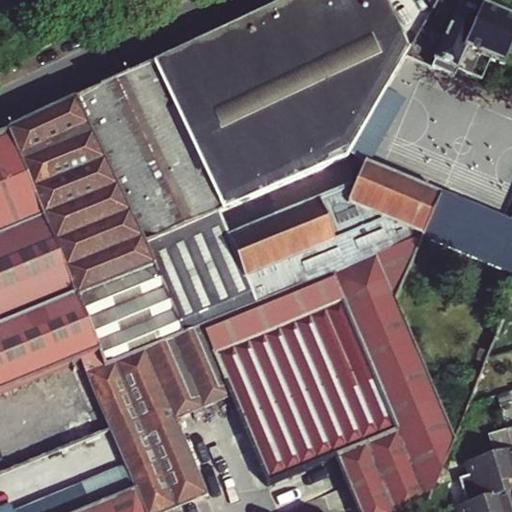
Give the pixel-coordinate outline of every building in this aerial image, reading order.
[(384,0),(290,0),(153,64),(224,211),(345,158),(347,154),(386,90),(408,54),(409,52),(384,0)] [(461,6),(432,66),(454,76),(457,70),(471,77),(480,57),(503,68),(511,49),(511,22),(482,8),(479,14),(461,6)] [(153,64),(76,101),(145,246),(216,216),(224,211),(153,64)] [(399,96),(386,90),(347,154),(364,163),(399,96)] [(76,101),(8,132),(105,365),(182,334),(145,246),(76,101)] [(8,132),(0,136),(0,396),(79,363),(83,374),(105,365),(8,132)] [(228,242),(216,216),(145,246),(182,334),(201,328),(422,241),(511,276),(511,226),(365,164),(355,185),(228,242)] [(422,241),(201,328),(207,346),(199,349),(222,403),(230,399),(212,355),(341,303),(394,434),(335,457),(356,511),(423,511),(452,444),(397,301),(422,241)] [(212,355),(230,399),(264,483),(335,457),(394,434),(341,303),(212,355)] [(201,328),(182,334),(105,365),(83,374),(133,490),(142,511),(174,511),(208,498),(175,423),(222,403),(199,349),(207,346),(201,328)] [(511,451),(506,432),(488,437),(493,456),(468,463),(471,474),(463,477),(470,502),(460,505),(462,511),(511,511),(511,510),(505,486),(511,483),(511,451)] [(142,511),(133,490),(82,511),(142,511)]
